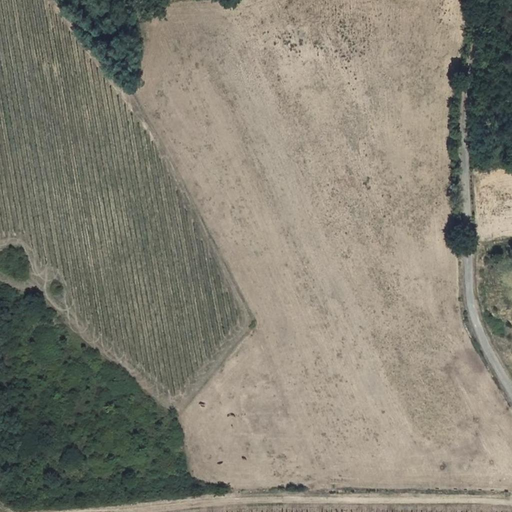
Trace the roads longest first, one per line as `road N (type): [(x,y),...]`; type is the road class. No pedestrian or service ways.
road 1 (track): [(103,511),(255,500),(511,507)]
road 2 (track): [(511,393),(474,318),(467,282),(466,99),(483,0)]
